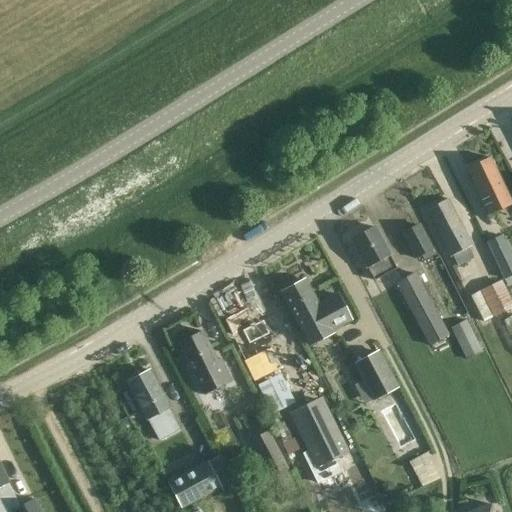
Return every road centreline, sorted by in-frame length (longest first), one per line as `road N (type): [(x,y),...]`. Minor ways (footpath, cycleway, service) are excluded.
road 1 (residential): [(0,397),(511,92)]
road 2 (tertiary): [(0,215),(360,0)]
road 3 (track): [(28,382),(98,511)]
